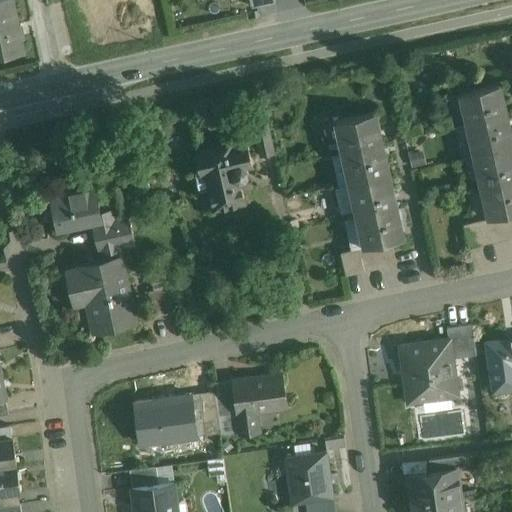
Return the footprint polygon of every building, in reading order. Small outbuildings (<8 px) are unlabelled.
[(18,25),(12,0),(0,0),(0,55),(23,51),(20,35),(23,35),(21,24),(18,25)] [(499,84),(461,92),(468,123),(506,115),(499,84)] [(375,112),(337,120),(344,152),(382,143),(375,112)] [(511,139),(506,115),(468,123),(475,155),(511,146),(511,139)] [(268,124),(254,127),(260,156),(275,153),(268,124)] [(231,141),(200,148),(201,152),(196,153),(200,172),(200,173),(209,171),(213,187),(209,188),(209,189),(214,209),(245,201),(240,179),(245,178),(248,172),(247,166),(253,164),(247,141),(232,145),(231,141)] [(382,143),(344,152),(351,183),(389,174),(382,143)] [(511,146),(475,155),(483,186),(511,179),(511,146)] [(209,171),(200,173),(200,172),(199,172),(197,173),(197,172),(196,173),(196,174),(197,173),(197,175),(196,176),(197,176),(199,187),(199,188),(200,188),(200,190),(200,191),(201,191),(201,190),(208,189),(209,189),(209,188),(213,187),(209,171)] [(389,174),(351,183),(357,209),(358,214),(396,205),(389,174)] [(511,179),(483,186),(490,217),(511,212),(511,179)] [(351,183),(339,186),(336,189),(338,195),(341,196),(345,212),(357,209),(351,183)] [(95,186),(70,191),(69,187),(50,191),(56,221),(74,216),(76,223),(102,217),(95,186)] [(396,205),(358,214),(359,219),(365,246),(391,240),(403,237),(396,205)] [(511,212),(501,214),(507,238),(511,236),(511,212)] [(490,217),(489,217),(494,241),(507,238),(501,214),(490,217)] [(129,217),(117,220),(94,225),(99,249),(123,244),(135,242),(129,217)] [(489,217),(476,220),(481,244),(494,241),(489,217)] [(359,219),(347,221),(353,249),(365,246),(359,219)] [(476,220),(463,223),(469,247),(481,244),(476,220)] [(391,240),(378,243),(384,266),(396,264),(391,240)] [(378,243),(365,246),(371,269),(384,266),(378,243)] [(365,246),(353,249),(358,272),(371,269),(365,246)] [(353,249),(340,252),(346,275),(358,272),(353,249)] [(121,256),(80,266),(80,268),(67,271),(74,304),(88,301),(94,330),(135,321),(121,256)] [(168,261),(149,266),(154,290),(148,291),(154,316),(180,310),(168,261)] [(472,323),(447,327),(449,339),(450,338),(453,358),(477,354),(472,323)] [(511,337),(488,341),(494,389),(511,387),(511,337)] [(449,339),(401,345),(404,366),(408,365),(413,398),(409,399),(409,401),(458,394),(458,392),(452,393),(449,374),(455,373),(453,358),(450,338),(449,339)] [(282,373),(233,379),(241,433),(259,431),(256,410),(287,406),(282,373)] [(233,379),(213,382),(221,433),(221,436),(241,433),(233,379)] [(215,391),(191,394),(197,436),(221,433),(215,391)] [(191,394),(135,402),(141,443),(197,436),(191,394)] [(5,399),(0,400),(0,414),(9,413),(5,399)] [(11,425),(0,427),(0,439),(12,438),(11,425)] [(0,439),(0,467),(17,465),(13,438),(12,438),(0,439)] [(327,451),(285,457),(292,502),(308,500),(332,497),(333,497),(327,451)] [(465,453),(429,458),(431,471),(456,467),(457,468),(467,467),(465,453)] [(17,465),(0,467),(0,495),(18,493),(19,493),(21,492),(17,465)] [(156,467),(130,470),(132,488),(158,484),(156,467)] [(431,471),(409,474),(412,501),(460,494),(457,468),(456,467),(431,471)] [(158,484),(132,488),(135,511),(177,511),(174,482),(158,484)] [(18,493),(0,495),(0,507),(20,505),(19,493),(18,493)] [(462,511),(460,494),(412,501),(413,511),(462,511)] [(334,511),(332,497),(308,500),(309,511),(334,511)]
